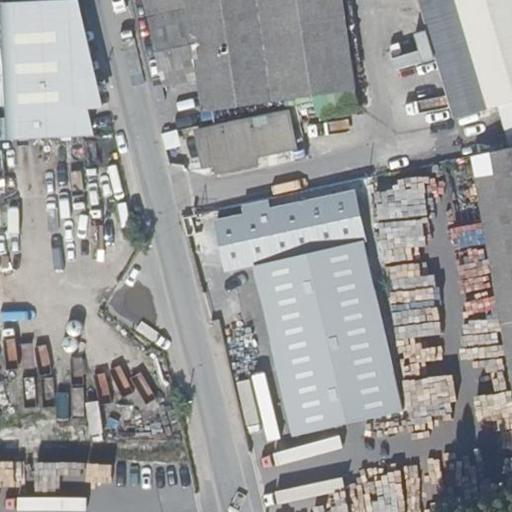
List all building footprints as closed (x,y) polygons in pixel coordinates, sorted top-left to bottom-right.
[(0,137),(49,137),(46,0),(4,0),(6,116),(0,116),(0,137)] [(190,0),(147,0),(176,120),(212,112),(190,0)] [(190,0),(212,112),(328,99),(313,0),(190,0)] [(313,0),(328,99),(356,95),(342,0),(313,0)] [(511,0),(429,0),(465,115),(511,101),(511,0)] [(272,117),(184,137),(191,171),(204,168),(206,175),(244,167),(243,159),(279,152),(272,117)] [(511,143),(480,151),(507,321),(511,319),(511,143)] [(478,369),(444,375),(456,442),(511,433),(511,395),(473,166),(444,171),(478,369)] [(411,176),(444,375),(478,369),(444,171),(411,176)] [(354,190),(216,221),(227,272),(255,266),(295,435),(402,411),(363,239),(365,239),(354,190)] [(486,498),(511,494),(511,477),(510,468),(483,472),(486,498)]
